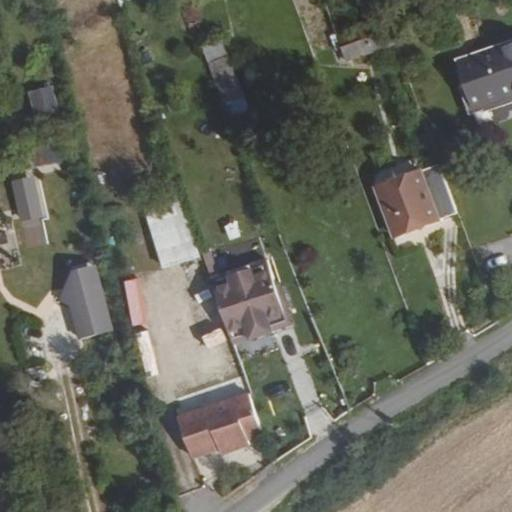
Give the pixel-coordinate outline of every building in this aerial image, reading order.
[(343,48),(347,61),(398,43),(388,16),(360,26),(365,40),(343,48)] [(365,40),(360,26),(338,34),(343,48),(365,40)] [(85,69),(98,66),(92,43),(79,46),(85,69)] [(511,50),(463,67),(478,110),(487,107),(487,109),(511,100),(511,50)] [(227,84),(233,105),(241,103),(235,82),(227,84)] [(50,85),(25,92),(33,120),(58,113),(50,85)] [(249,118),(245,102),(241,103),(233,105),(230,106),(235,123),(249,118)] [(86,135),(79,146),(99,159),(106,148),(86,135)] [(455,214),(437,166),(375,188),(393,237),(455,214)] [(20,220),(40,215),(32,178),(12,183),(20,220)] [(166,198),(169,206),(181,203),(179,193),(166,198)] [(147,214),(167,273),(201,262),(181,203),(169,206),(147,214)] [(291,327),(272,263),(216,280),(235,344),(291,327)] [(72,306),(81,340),(113,332),(96,267),(72,273),(66,302),(72,306)] [(48,383),(44,367),(32,370),(36,386),(48,383)] [(262,435),(249,396),(179,419),(192,458),(219,449),(221,454),(248,445),(246,440),(262,435)]
